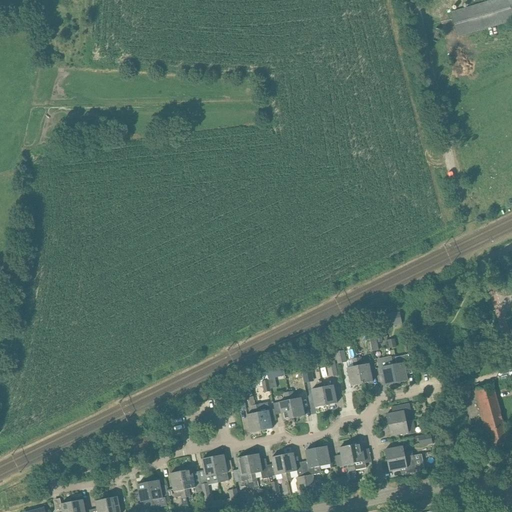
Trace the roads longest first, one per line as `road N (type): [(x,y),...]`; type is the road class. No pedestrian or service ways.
road 1 (residential): [(58,488),(227,450),(332,437),(336,426),(358,421)]
road 2 (track): [(471,217),(415,0)]
road 3 (tertiary): [(384,497),(451,484),(507,494)]
